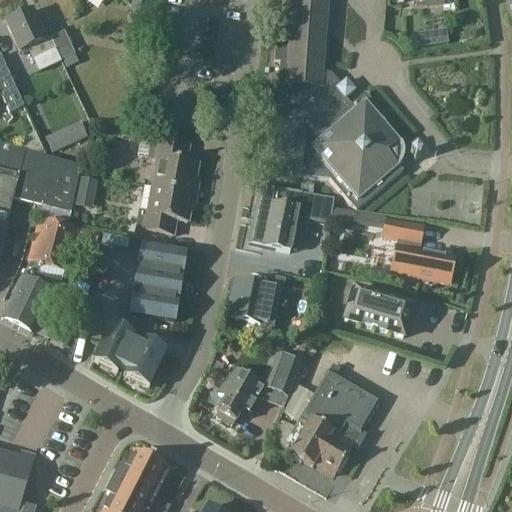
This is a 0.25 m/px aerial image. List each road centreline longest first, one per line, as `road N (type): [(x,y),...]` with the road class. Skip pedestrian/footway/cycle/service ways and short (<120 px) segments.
road 1 (residential): [(157,432),(203,339),(255,0)]
road 2 (secondary): [(451,511),(511,325)]
road 3 (residential): [(157,432),(287,511)]
road 4 (residential): [(18,352),(123,412)]
